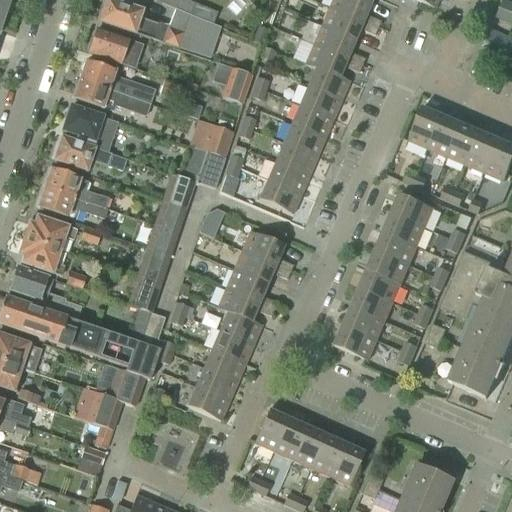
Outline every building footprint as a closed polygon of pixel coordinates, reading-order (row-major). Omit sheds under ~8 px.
[(0,0),(0,14),(5,16),(10,0),(0,0)] [(163,0),(161,6),(174,11),(211,27),(216,15),(181,0),(163,0)] [(366,13),(371,0),(332,0),(328,10),(377,30),(380,23),(368,18),(366,13)] [(407,0),(433,11),(437,0),(407,0)] [(511,3),(502,0),(501,0),(493,19),(511,26),(511,3)] [(166,28),(166,29),(162,28),(163,26),(157,24),(156,26),(140,20),(142,12),(109,1),(109,3),(106,2),(104,8),(102,7),(97,20),(99,21),(98,24),(178,50),(211,61),(221,31),(211,27),(174,11),(174,12),(173,12),(172,14),(167,27),(168,27),(167,29),(166,28)] [(328,10),(320,28),(354,42),(357,35),(362,32),(374,37),(377,30),(328,10)] [(350,51),(354,42),(320,28),(312,47),(361,68),(364,61),(352,56),(350,51)] [(511,43),(511,40),(491,31),(480,53),(503,64),(511,43)] [(88,53),(88,55),(131,70),(132,68),(135,67),(137,59),(136,56),(139,46),(95,32),(92,42),(90,43),(87,50),(88,53)] [(303,67),(313,71),(314,70),(347,85),(348,83),(338,79),(341,72),(346,70),(358,75),(361,68),(312,47),(303,67)] [(258,59),(262,61),(270,64),(274,54),(262,49),(258,59)] [(122,97),(149,106),(154,92),(114,78),(115,74),(85,63),(84,65),(82,66),(80,72),(81,74),(79,82),(122,97)] [(241,107),(251,78),(230,70),(220,100),(241,107)] [(314,70),(313,71),(306,89),(339,103),(347,85),(314,70)] [(255,80),(252,90),(265,94),(268,84),(255,80)] [(114,108),(145,119),(149,106),(122,97),(107,92),(79,82),(76,90),(74,90),(71,99),(73,100),(72,101),(112,115),(114,108)] [(184,90),(162,83),(158,95),(180,102),(184,90)] [(306,89),(298,107),(332,122),(339,103),(306,89)] [(265,94),(252,90),(249,100),(261,104),(265,94)] [(263,102),(261,111),(280,115),(282,107),(263,102)] [(178,115),(194,120),(197,109),(182,104),(178,115)] [(323,141),(332,122),(298,107),(290,126),(323,141)] [(89,147),(108,153),(117,125),(70,109),(69,112),(66,113),(64,120),(65,123),(62,133),(91,142),(89,147)] [(442,118),(422,109),(408,143),(427,151),(442,118)] [(172,136),(175,123),(158,118),(155,132),(172,136)] [(243,118),(239,128),(252,133),(255,122),(243,118)] [(427,151),(446,159),(461,126),(442,118),(427,151)] [(290,126),(282,144),(316,158),(323,141),(290,126)] [(479,134),(461,126),(446,159),(465,167),(479,134)] [(223,160),(232,135),(212,128),(203,153),(205,154),(223,160)] [(252,133),(239,128),(236,138),(248,143),(252,133)] [(465,167),(484,175),(498,142),(479,134),(465,167)] [(125,162),(122,161),(102,154),(60,140),(57,150),(53,151),(51,157),(53,161),(52,163),(87,174),(90,163),(106,169),(106,168),(114,170),(121,173),(125,162)] [(511,163),(511,147),(498,142),(484,175),(503,184),(511,163)] [(308,178),(316,158),(282,144),(274,163),(308,178)] [(223,160),(205,154),(195,185),(214,191),(224,161),(223,160)] [(230,157),(227,167),(238,171),(241,161),(230,157)] [(274,163),(266,182),(300,197),(308,178),(274,163)] [(238,171),(227,167),(224,177),(235,181),(238,171)] [(44,179),(40,190),(81,203),(107,212),(107,211),(104,210),(107,201),(85,193),(88,184),(49,172),(47,180),(44,179)] [(416,177),(407,173),(402,184),(412,188),(416,177)] [(193,184),(188,183),(170,177),(160,205),(183,213),(193,184)] [(421,192),(426,181),(416,177),(412,188),(421,192)] [(291,217),(300,197),(266,182),(257,202),(291,217)] [(449,205),(454,193),(444,189),(439,201),(449,205)] [(37,209),(75,222),(78,213),(103,221),(107,212),(81,203),(40,190),(37,200),(39,201),(37,209)] [(464,197),(454,193),(449,205),(459,209),(464,197)] [(399,196),(390,218),(423,232),(432,211),(399,196)] [(472,201),(467,213),(477,217),(483,205),(472,201)] [(153,228),(176,236),(183,213),(160,205),(153,228)] [(207,228),(235,248),(245,234),(218,214),(207,228)] [(416,249),(423,232),(390,218),(382,234),(416,249)] [(28,226),(23,241),(60,253),(64,241),(72,243),(75,233),(36,220),(33,228),(28,226)] [(153,228),(145,251),(168,258),(176,236),(153,228)] [(92,233),(84,230),(79,242),(95,248),(101,233),(93,230),(92,233)] [(453,232),(448,243),(460,248),(465,237),(453,232)] [(278,258),(282,248),(248,234),(240,253),(289,274),(292,268),(280,263),(278,258)] [(408,268),(416,249),(382,234),(374,253),(408,268)] [(20,266),(60,279),(63,269),(56,266),(60,253),(23,241),(18,255),(23,257),(20,266)] [(448,243),(445,251),(457,256),(460,248),(448,243)] [(145,251),(135,279),(159,287),(168,258),(145,251)] [(240,253),(232,272),(266,287),(269,278),(274,277),(286,282),(289,274),(240,253)] [(400,287),(408,268),(374,253),(366,272),(400,287)] [(511,310),(509,309),(511,301),(511,271),(505,289),(500,287),(504,278),(487,271),(490,265),(463,254),(439,310),(466,321),(473,305),(485,310),(452,387),(486,401),(511,339),(511,310)] [(437,269),(433,278),(445,283),(449,274),(437,269)] [(33,310),(75,325),(80,309),(64,303),(64,301),(48,295),(52,283),(15,270),(15,272),(12,273),(10,281),(11,283),(8,292),(36,302),(33,310)] [(262,295),(266,287),(232,272),(224,291),(273,312),(276,305),(264,300),(262,295)] [(392,305),(400,287),(366,272),(358,291),(392,305)] [(69,274),(65,287),(81,292),(85,279),(69,274)] [(429,288),(440,293),(440,294),(445,283),(433,278),(429,288)] [(126,307),(149,315),(159,287),(135,279),(126,307)] [(188,288),(181,287),(179,294),(186,296),(188,288)] [(215,311),(225,315),(226,314),(250,324),(250,323),(253,316),(258,314),(270,319),(273,312),(224,291),(215,311)] [(358,291),(350,310),(384,324),(392,305),(358,291)] [(139,346),(75,325),(33,310),(3,300),(0,309),(0,327),(55,345),(54,348),(67,353),(68,350),(125,369),(124,374),(143,380),(149,382),(155,363),(159,352),(139,346)] [(192,311),(187,309),(175,305),(172,313),(185,317),(184,318),(190,321),(192,318),(190,317),(192,311)] [(421,307),(417,316),(429,321),(433,312),(421,307)] [(376,343),(384,324),(350,310),(342,328),(376,343)] [(184,318),(185,317),(172,313),(168,325),(181,329),(184,318)] [(225,315),(218,333),(252,347),(260,328),(250,323),(250,324),(226,314),(225,315)] [(159,352),(161,344),(156,342),(163,320),(149,315),(139,346),(159,352)] [(429,321),(417,316),(413,326),(425,331),(429,321)] [(433,326),(424,345),(437,351),(445,332),(433,326)] [(367,363),(376,343),(342,328),(334,348),(367,363)] [(218,333),(210,351),(244,366),(252,347),(218,333)] [(0,364),(22,372),(22,371),(33,374),(41,352),(0,338),(0,364)] [(159,352),(172,356),(175,347),(162,343),(161,344),(159,352)] [(405,344),(401,354),(412,358),(416,349),(405,344)] [(235,385),(244,366),(210,351),(202,371),(235,385)] [(168,367),(172,356),(159,352),(155,363),(168,367)] [(397,363),(408,368),(412,358),(401,354),(397,363)] [(0,389),(15,394),(22,372),(0,364),(0,389)] [(202,371),(194,389),(228,403),(235,385),(202,371)] [(133,409),(143,380),(124,374),(118,372),(108,401),(120,405),(133,409)] [(219,423),(228,403),(194,389),(185,409),(219,423)] [(150,400),(161,404),(164,394),(153,390),(150,400)] [(19,391),(16,400),(36,407),(39,398),(19,391)] [(86,424),(99,429),(111,433),(120,405),(108,401),(95,396),(86,424)] [(18,417),(21,407),(0,399),(0,420),(15,426),(15,425),(26,428),(28,421),(18,417)] [(252,445),(272,454),(287,421),(267,412),(252,445)] [(0,432),(11,437),(12,435),(26,439),(29,429),(26,428),(15,425),(15,426),(0,420),(0,432)] [(272,454),(291,463),(306,430),(287,421),(272,454)] [(99,429),(93,447),(104,451),(111,433),(99,429)] [(291,463),(310,471),(325,438),(306,430),(291,463)] [(310,471),(329,480),(344,446),(325,438),(310,471)] [(393,476),(401,448),(388,445),(380,472),(393,476)] [(347,488),(362,455),(344,446),(329,480),(347,488)] [(100,468),(104,455),(83,448),(78,461),(100,468)] [(29,474),(2,464),(5,454),(0,452),(0,475),(25,485),(29,474)] [(438,511),(451,483),(417,469),(398,511),(353,511),(352,511),(438,511)] [(25,485),(0,475),(0,489),(29,499),(33,487),(25,485)] [(368,477),(360,496),(373,501),(381,482),(368,477)] [(250,479),(245,490),(255,494),(259,483),(250,479)] [(261,484),(259,483),(255,494),(264,498),(270,484),(262,481),(261,484)] [(287,496),(282,506),(292,511),(296,500),(299,493),(291,489),(287,496)] [(128,511),(126,511),(115,507),(113,511),(152,511),(155,506),(135,498),(128,511)] [(302,511),(306,504),(296,500),(292,511),(294,511),(302,511)]
